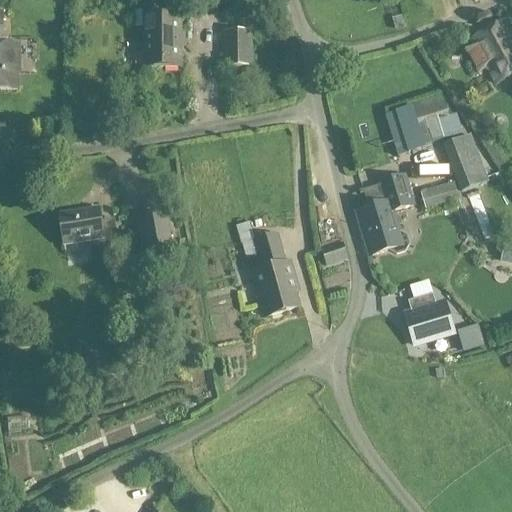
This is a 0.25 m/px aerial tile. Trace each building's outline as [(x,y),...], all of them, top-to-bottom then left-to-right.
[(212,0),(212,13),(241,13),(240,0),(212,0)] [(165,20),(165,10),(144,10),(144,70),(181,69),(181,45),(185,45),(185,36),(181,36),(181,20),(165,20)] [(511,31),(506,20),(470,40),(473,47),(474,46),(496,85),(511,76),(511,31)] [(251,32),(223,33),(224,69),(252,69),(251,32)] [(20,45),(0,45),(0,91),(18,92),(18,61),(20,61),(20,45)] [(463,135),(457,115),(449,118),(442,96),(410,106),(423,148),(463,135)] [(415,131),(400,134),(395,117),(378,121),(389,159),(420,151),(415,131)] [(443,148),(461,194),(489,183),(471,136),(443,148)] [(387,204),(357,214),(370,257),(388,251),(396,256),(404,253),(408,245),(406,237),(398,233),(392,214),(413,207),(404,178),(381,185),(387,204)] [(454,185),(421,195),(426,210),(458,200),(454,185)] [(64,246),(89,243),(92,258),(120,254),(116,228),(103,230),(100,211),(60,217),(64,246)] [(245,217),(232,221),(241,253),(254,249),(245,217)] [(138,224),(143,254),(172,250),(168,219),(138,224)] [(253,275),(257,289),(265,319),(298,309),(291,283),(294,282),(289,265),(286,266),(277,236),(254,243),(263,272),(253,275)] [(342,243),(321,251),(325,267),(346,259),(342,243)] [(366,307),(389,337),(404,326),(381,295),(366,307)] [(453,335),(443,304),(434,307),(431,295),(412,301),(415,313),(405,316),(414,347),(453,335)] [(476,328),(456,334),(463,354),(483,348),(476,328)]
